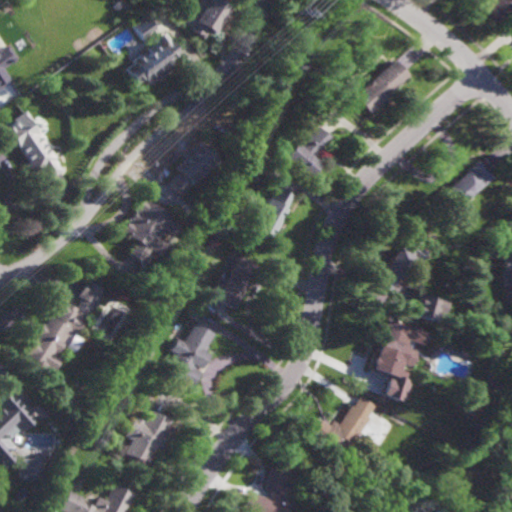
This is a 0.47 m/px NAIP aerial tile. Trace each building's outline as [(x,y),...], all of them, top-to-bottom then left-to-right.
[(229,0),(225,6),(231,9),(214,35),(209,32),(204,41),(188,31),(190,28),(184,24),(191,12),(184,8),(188,0),(197,0),(199,1),(199,0),(229,0)] [(511,0),(511,7),(511,8),(511,9),(511,13),(511,15),(506,11),(493,24),(480,10),(490,0),(511,0)] [(117,12),(113,8),(119,2),(123,6),(117,12)] [(159,36),(163,33),(180,56),(171,62),(175,68),(150,86),(146,80),(137,87),(125,71),(134,64),(132,62),(143,54),(144,57),(149,53),(147,51),(156,45),(150,36),(142,42),(132,28),(146,17),(159,36)] [(0,69),(9,82),(0,87),(0,49),(5,46),(13,59),(0,67),(0,69)] [(370,114),(354,97),(393,62),(407,77),(388,94),(390,96),(370,114)] [(29,118),(34,114),(44,129),(39,132),(42,137),(41,138),(55,159),(54,160),(62,172),(47,183),(40,172),(33,177),(26,166),(28,165),(4,130),(8,128),(7,127),(10,125),(11,126),(14,123),(12,120),(25,112),(29,118)] [(318,153),(317,152),(312,158),(319,165),(306,179),(282,158),(295,143),(298,145),(304,138),(306,140),(317,127),(331,140),(318,153)] [(217,164),(189,187),(188,186),(177,196),(166,183),(178,174),(173,168),(183,161),(184,162),(193,154),(189,150),(199,142),(217,164)] [(467,199),(468,200),(465,203),(464,202),(462,204),(468,211),(457,220),(436,198),(445,190),(446,191),(466,172),(465,171),(475,163),(489,179),(467,199)] [(284,208),(286,209),(269,239),(249,227),(266,196),(269,198),(276,187),(291,196),(284,208)] [(164,214),(165,212),(178,221),(170,233),(162,227),(155,237),(164,243),(157,254),(149,249),(146,253),(150,256),(144,264),(126,252),(134,240),(119,230),(126,218),(130,220),(131,219),(129,217),(141,199),(164,214)] [(225,230),(221,223),(226,220),(230,227),(225,230)] [(427,252),(418,263),(412,259),(388,292),(375,282),(384,270),(381,268),(398,245),(401,247),(409,236),(421,246),(421,247),(427,252)] [(511,309),(509,283),(503,284),(501,271),(502,270),(500,254),(511,251),(511,309)] [(228,308),(211,298),(236,255),(253,265),(228,308)] [(93,305),(92,305),(90,308),(89,308),(83,317),(85,318),(75,334),(81,338),(74,349),(64,343),(57,353),(54,351),(53,353),(62,359),(53,372),(49,369),(45,375),(25,363),(29,356),(24,354),(34,337),(36,338),(38,334),(36,332),(42,323),(44,324),(50,316),(54,318),(64,301),(75,307),(78,302),(77,301),(80,297),(76,295),(86,279),(103,289),(93,305)] [(440,312),(436,310),(433,320),(413,315),(420,294),(443,301),(440,312)] [(392,320),(393,319),(396,321),(396,322),(408,326),(401,345),(407,347),(400,364),(397,363),(392,377),(366,367),(372,351),(375,352),(387,319),(392,320)] [(208,333),(201,345),(202,346),(199,351),(204,354),(201,359),(202,360),(197,369),(195,367),(193,370),(196,372),(188,386),(163,372),(173,353),(168,350),(174,338),(180,342),(191,323),(208,333)] [(134,352),(128,348),(131,344),(137,348),(134,352)] [(24,406),(26,404),(32,409),(29,412),(35,418),(21,431),(19,429),(8,440),(14,447),(8,452),(13,458),(4,466),(0,462),(0,400),(10,391),(24,406)] [(375,406),(366,418),(367,419),(337,458),(314,440),(330,419),(335,424),(350,405),(351,406),(360,395),(375,406)] [(168,420),(160,437),(163,439),(158,448),(155,446),(146,464),(123,453),(130,439),(123,436),(131,419),(133,420),(135,416),(142,420),(140,423),(141,424),(148,410),(168,420)] [(40,480),(19,479),(20,459),(34,459),(37,456),(41,460),(40,480)] [(278,511),(235,511),(241,492),(261,498),(263,490),(256,488),(263,464),(290,472),(278,511)] [(122,511),(63,511),(58,509),(63,498),(60,497),(63,490),(66,492),(67,490),(82,498),(81,501),(92,507),(97,496),(104,500),(112,483),(132,493),(122,511)]
